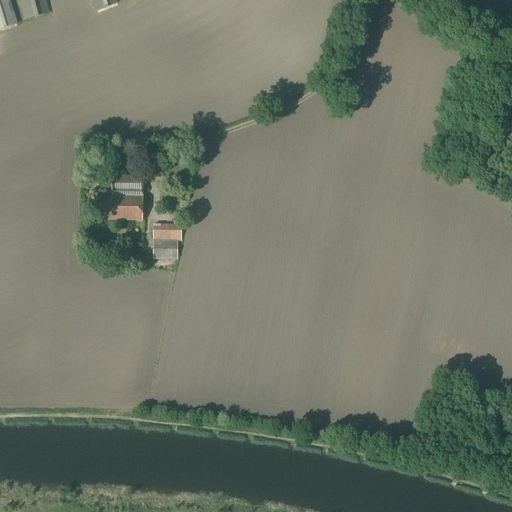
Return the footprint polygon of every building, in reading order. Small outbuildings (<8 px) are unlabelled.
[(0,0),(0,29),(16,25),(8,0),(0,0)] [(49,14),(45,0),(18,0),(24,21),(49,14)] [(118,4),(115,0),(91,0),(97,12),(118,4)] [(142,221),(142,176),(143,171),(111,171),(111,192),(98,191),(98,196),(96,196),(96,220),(142,221)] [(153,225),(152,260),(177,260),(177,240),(180,240),(181,222),(174,222),(173,225),(153,225)]
